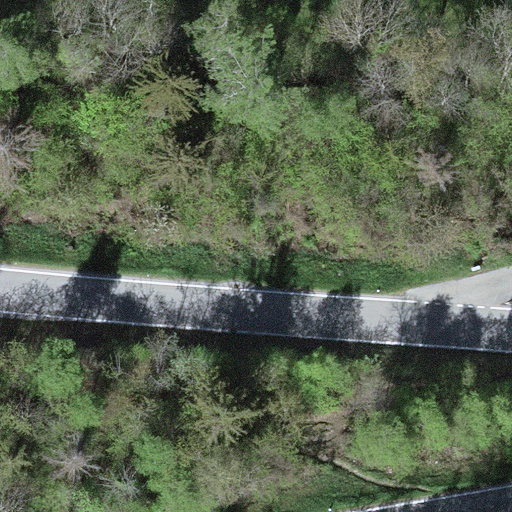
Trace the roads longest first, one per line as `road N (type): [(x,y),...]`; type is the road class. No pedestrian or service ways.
road 1 (tertiary): [(511,332),(0,292)]
road 2 (track): [(386,324),(511,281)]
